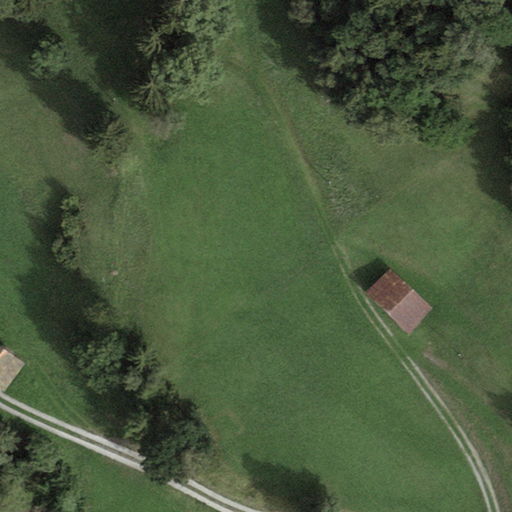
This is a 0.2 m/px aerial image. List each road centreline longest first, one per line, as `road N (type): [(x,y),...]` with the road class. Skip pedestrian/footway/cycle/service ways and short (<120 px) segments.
road 1 (track): [(495,511),(471,444),(349,275),(263,89),(203,48),(170,7)]
road 2 (track): [(0,399),(237,511)]
